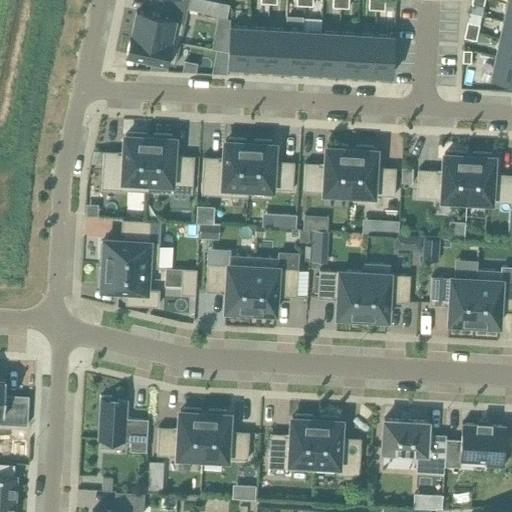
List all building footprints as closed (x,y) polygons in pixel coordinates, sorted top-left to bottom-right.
[(164,0),(164,3),(187,8),(189,0),(164,0)] [(211,0),(202,0),(200,12),(227,17),(230,4),(211,0)] [(377,9),(377,0),(368,0),(368,8),(377,9)] [(385,10),(385,0),(377,0),(377,9),(377,10),(385,10)] [(136,10),(132,32),(180,42),(185,20),(187,8),(164,3),(161,15),(155,14),(136,10)] [(511,23),(511,3),(507,3),(503,21),(511,23)] [(217,18),(214,32),(230,35),(230,33),(230,25),(231,21),(217,18)] [(478,32),(479,24),(468,21),(466,29),(478,32)] [(511,42),(511,23),(503,21),(502,23),(499,39),(511,42)] [(247,66),(249,26),(241,26),(230,25),(230,33),(230,35),(229,51),(228,63),(228,65),(247,66)] [(265,67),(267,27),(249,26),(247,66),(265,67)] [(283,68),(285,28),(267,27),(265,67),(283,68)] [(301,69),(303,29),(285,28),(283,68),(301,69)] [(319,70),(321,30),(303,29),(301,69),(319,70)] [(476,40),(478,32),(466,29),(464,37),(476,40)] [(337,71),(339,31),(321,30),(319,70),(337,71)] [(355,72),(357,32),(339,31),(337,71),(355,72)] [(131,36),(127,54),(175,64),(180,42),(132,32),(131,36)] [(373,73),(375,33),(357,32),(355,72),(373,73)] [(392,74),(394,35),(375,33),(373,73),(392,74)] [(511,61),(511,42),(499,39),(495,58),(511,61)] [(463,62),(471,62),(471,50),(463,50),(463,62)] [(511,80),(511,61),(495,58),(491,76),(511,80)] [(183,61),(181,72),(194,72),(196,64),(183,61)] [(147,191),(150,136),(146,136),(146,132),(129,131),(128,135),(125,134),(124,154),(118,153),(118,151),(104,150),(101,188),(122,189),(147,191)] [(172,192),(192,193),(194,155),(180,154),(180,157),(174,156),(175,137),(172,137),(172,134),(154,133),(154,136),(150,136),(147,191),(172,192)] [(248,184),(293,187),(295,158),(280,157),(280,160),(274,159),(275,140),(271,140),(272,137),(254,136),(254,139),(250,139),(248,184)] [(247,187),(250,142),(246,141),(246,138),(229,137),(229,140),(225,140),(224,159),(218,159),(218,156),(204,156),(203,162),(202,193),(222,195),(247,196),(247,187)] [(305,161),(304,190),(324,191),(348,193),(351,147),(348,147),(348,144),(335,143),(330,143),(330,146),(327,146),(326,162),(326,165),(320,165),(320,162),(319,162),(305,161)] [(351,147),(348,193),(374,194),(394,195),(395,190),(395,180),(396,167),(382,166),(381,168),(376,168),(375,168),(375,165),(376,149),(373,149),(373,146),(356,145),(356,148),(351,147)] [(417,190),(417,196),(442,198),(466,200),(469,154),(465,154),(465,151),(453,150),(448,150),(448,153),(444,153),(444,168),(444,169),(443,172),(437,172),(437,169),(419,168),(418,185),(417,190)] [(469,154),(466,200),(467,200),(491,201),(511,201),(511,173),(499,173),(499,175),(493,175),(493,172),(494,156),(491,156),(491,152),(473,151),(473,155),(469,154)] [(401,167),(401,182),(411,183),(412,168),(401,167)] [(282,213),(281,227),(295,228),(296,214),(282,213)] [(303,214),(302,229),(313,229),(314,229),(315,215),(303,214)] [(150,220),(122,218),(121,233),(124,233),(123,239),(104,238),(104,242),(101,241),(100,258),(103,259),(103,263),(158,266),(159,241),(149,241),(150,220)] [(387,219),(386,233),(397,234),(398,220),(387,219)] [(202,223),(201,236),(218,237),(218,224),(202,223)] [(256,226),(255,234),(263,235),(264,226),(256,226)] [(311,259),(311,261),(326,262),(327,230),(314,229),(313,229),(312,247),(311,259)] [(408,235),(407,249),(421,249),(421,236),(408,235)] [(426,236),(425,259),(438,260),(439,237),(426,236)] [(304,247),(304,259),(311,259),(312,247),(304,247)] [(228,264),(208,262),(206,290),(220,291),(221,289),(227,289),(226,308),(229,309),(229,311),(246,312),(246,310),(250,310),(254,255),(229,254),(228,264)] [(278,256),(254,255),(250,310),(255,310),(254,313),(271,314),(272,311),(275,311),(276,292),(282,293),(282,295),(297,296),(298,268),(278,266),(278,256)] [(431,275),(429,303),(444,304),(444,301),(450,302),(450,305),(449,321),(452,321),(452,324),(469,325),(470,322),(474,322),(477,267),(476,267),(476,260),(455,259),(454,276),(451,276),(431,275)] [(365,271),(362,316),(366,317),(366,319),(383,320),(383,317),(387,318),(388,299),(394,299),(394,301),(409,302),(410,274),(390,273),(390,263),(365,261),(365,271)] [(148,265),(103,263),(103,267),(100,267),(99,284),(102,284),(101,288),(120,289),(120,296),(126,297),(126,304),(158,306),(159,289),(147,289),(148,265)] [(197,268),(182,267),(181,293),(195,294),(197,268)] [(477,267),(474,322),(478,322),(478,325),(495,326),(495,323),(498,323),(500,304),(506,305),(506,307),(511,307),(511,279),(501,279),(501,269),(477,267)] [(358,316),(362,316),(365,271),(340,270),(319,269),(318,297),(332,298),(332,295),(339,296),(337,315),(341,315),(341,318),(358,319),(358,316)] [(0,423),(27,425),(29,395),(6,393),(5,393),(6,377),(0,376),(0,423)] [(112,396),(100,395),(100,404),(101,404),(99,438),(130,439),(130,450),(146,451),(148,418),(126,417),(127,400),(111,399),(112,396)] [(158,426),(157,454),(177,455),(202,457),(205,411),(201,411),(201,408),(183,407),(183,410),(180,410),(179,429),(173,429),(173,426),(158,426)] [(227,458),(248,459),(249,431),(235,430),(235,433),(228,432),(230,413),(226,413),(226,409),(209,408),(209,412),(205,411),(202,457),(227,458)] [(313,418),(313,415),(295,414),(295,417),(292,417),(291,436),(285,435),(285,433),(270,432),(268,467),(314,469),(317,418),(313,418)] [(321,415),(321,418),(317,418),(314,469),(337,471),(337,474),(359,475),(361,437),(347,437),(347,439),(340,439),(341,420),(338,419),(338,416),(321,415)] [(383,434),(382,449),(417,451),(416,471),(444,472),(446,438),(446,434),(427,432),(428,420),(408,419),(384,418),(383,434)] [(478,423),(463,422),(462,441),(448,440),(447,440),(445,467),(462,468),(462,460),(487,462),(487,464),(505,465),(507,425),(492,424),(492,422),(478,422),(478,423)] [(149,460),(147,489),(162,489),(163,461),(149,460)] [(0,498),(15,500),(15,499),(16,476),(14,476),(0,475),(0,498)] [(102,477),(102,490),(112,490),(112,477),(102,477)] [(247,485),(247,498),(254,498),(255,498),(256,486),(247,485)] [(93,510),(92,511),(143,511),(144,492),(115,490),(114,511),(93,510)] [(358,492),(357,502),(367,502),(367,492),(358,492)] [(414,493),(414,507),(432,508),(440,508),(442,509),(442,507),(441,507),(442,497),(443,494),(414,493)] [(0,511),(14,511),(15,500),(0,498),(0,511)]
